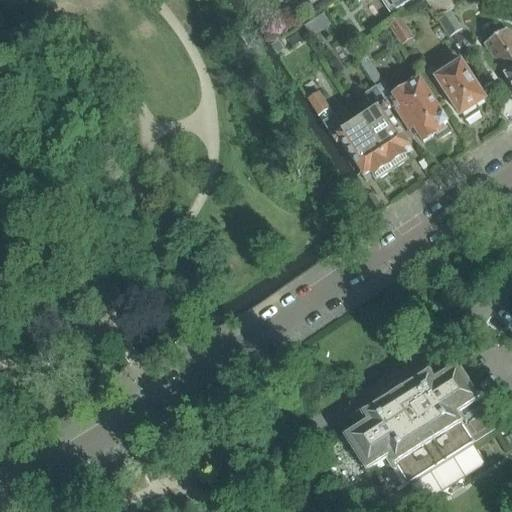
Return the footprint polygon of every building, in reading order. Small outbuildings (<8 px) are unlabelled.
[(305,0),(312,8),(324,0),(305,0)] [(378,0),(389,16),(414,0),(378,0)] [(449,0),(433,0),(426,5),(437,22),(438,22),(449,14),(456,9),(449,0)] [(451,41),(463,33),(449,14),(438,22),(451,41)] [(413,40),(409,33),(400,20),(387,28),(400,48),(413,40)] [(358,33),(347,40),(353,48),(364,41),(358,33)] [(511,46),(503,34),(502,33),(480,49),(511,91),(511,46)] [(275,45),(272,47),(277,55),(284,51),(278,43),(275,45)] [(475,109),(485,103),(456,59),(432,74),(461,119),(462,118),(466,124),(479,115),(475,109)] [(369,63),(362,67),(377,90),(383,85),(369,63)] [(449,127),(448,126),(420,84),(396,100),(385,84),(383,85),(377,90),(384,101),(391,110),(393,108),(410,134),(415,131),(424,145),(435,137),(439,142),(452,134),(448,127),(449,127)] [(391,110),(384,101),(377,90),(364,98),(374,113),(360,122),(393,172),(409,162),(403,154),(410,149),(387,113),(391,110)] [(376,183),(393,172),(360,122),(343,133),(333,117),(332,118),(316,94),(305,101),(336,147),(340,144),(364,180),(371,175),(376,183)] [(424,160),(418,164),(423,171),(429,168),(424,160)] [(479,404),(479,403),(457,369),(435,383),(429,375),(362,417),(368,425),(345,439),(367,474),(385,463),(391,472),(396,469),(408,489),(474,447),(475,449),(499,435),(487,416),(486,416),(479,404)]
